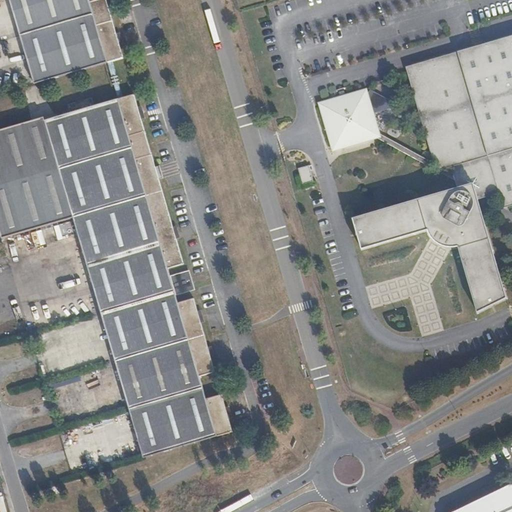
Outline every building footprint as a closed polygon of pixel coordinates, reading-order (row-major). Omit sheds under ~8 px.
[(9,0),(20,36),(34,84),(38,83),(108,63),(123,59),(105,0),(9,0)] [(511,203),(511,36),(412,65),(408,72),(436,164),(445,169),(453,167),(459,189),(354,219),(363,249),(429,231),(432,237),(436,242),(442,246),(448,249),(456,249),(461,248),(479,313),(508,299),(478,197),(499,191),(502,200),(511,204),(511,203)] [(332,146),(338,150),(375,139),(380,131),(375,114),(394,108),(395,102),(371,88),(368,93),(362,90),(324,101),(321,106),(332,146)] [(57,117),(45,121),(31,125),(0,133),(0,216),(6,238),(74,219),(102,317),(116,363),(129,410),(131,416),(134,426),(138,439),(142,454),(143,458),(232,432),(229,425),(222,398),(221,394),(206,399),(199,376),(214,372),(192,299),(177,303),(175,295),(193,290),(188,271),(170,276),(168,269),(183,264),(158,180),(154,167),(133,95),(119,99),(57,117)] [(313,181),(309,164),(299,167),(303,183),(313,181)] [(154,167),(158,180),(163,179),(159,166),(154,167)] [(128,442),(132,457),(142,454),(138,439),(128,442)] [(511,511),(511,483),(450,511),(511,511)]
